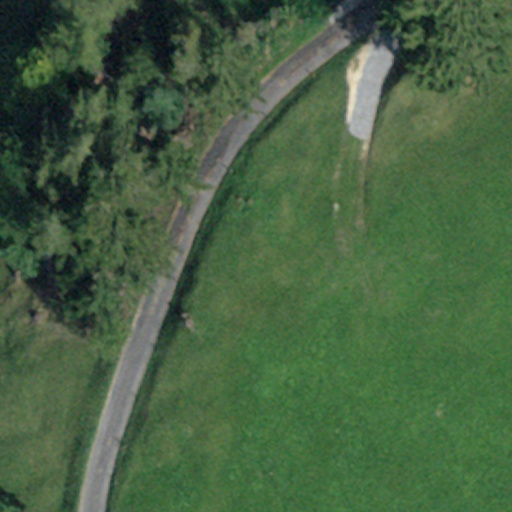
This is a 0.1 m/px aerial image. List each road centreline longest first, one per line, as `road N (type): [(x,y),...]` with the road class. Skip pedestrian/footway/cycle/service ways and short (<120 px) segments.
road 1 (track): [(388,0),(269,93),(238,144),(145,341),(106,444),(93,511)]
road 2 (track): [(382,0),(357,141)]
